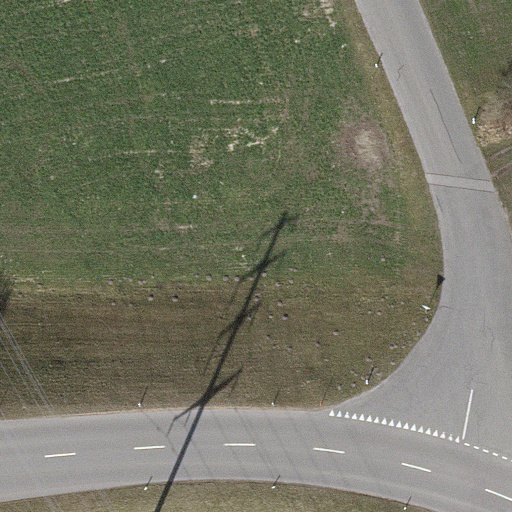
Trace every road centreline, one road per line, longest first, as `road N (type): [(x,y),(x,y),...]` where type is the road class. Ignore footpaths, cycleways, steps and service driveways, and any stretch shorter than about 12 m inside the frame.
road 1 (residential): [(382,0),(480,263),(484,332),(456,483)]
road 2 (tertiary): [(0,466),(293,456),(456,483)]
